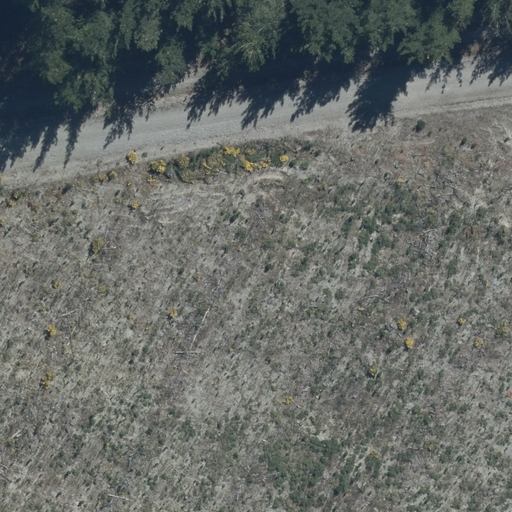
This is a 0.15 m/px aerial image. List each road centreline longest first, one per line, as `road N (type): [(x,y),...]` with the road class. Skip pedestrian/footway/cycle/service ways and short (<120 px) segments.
road 1 (track): [(0,100),(511,23)]
road 2 (unclassified): [(0,148),(511,77)]
